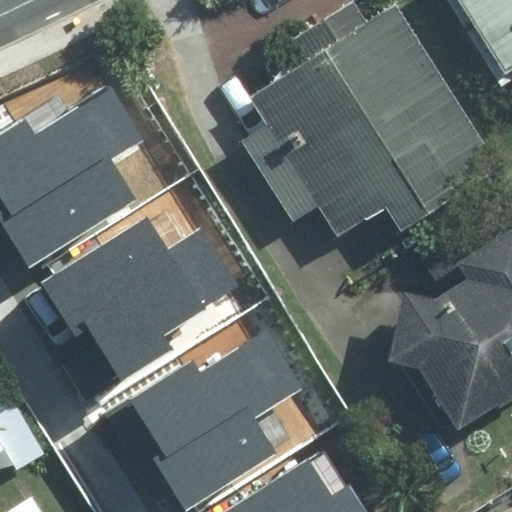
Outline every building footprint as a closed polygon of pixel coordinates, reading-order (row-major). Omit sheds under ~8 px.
[(299,215),(322,200),(342,231),(394,199),(408,222),(505,162),(401,0),(395,0),(375,13),(367,0),(353,0),(300,33),(312,52),(253,90),(271,119),(247,134),(299,215)] [(511,0),(470,0),(511,65),(511,0)] [(121,66),(29,126),(94,227),(130,203),(123,191),(179,155),(121,66)] [(399,303),(468,420),(511,393),(511,194),(424,246),(443,278),(399,303)] [(10,221),(0,226),(0,334),(74,457),(124,427),(114,410),(147,391),(153,401),(209,367),(189,335),(203,326),(191,307),(208,297),(164,226),(91,270),(77,246),(56,259),(38,228),(20,239),(10,221)] [(49,511),(36,492),(3,511),(49,511)]
